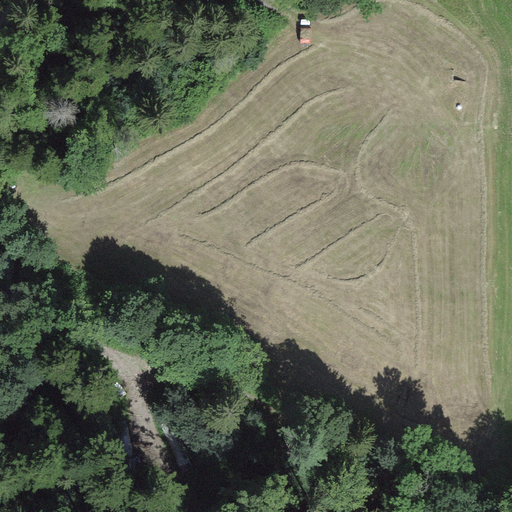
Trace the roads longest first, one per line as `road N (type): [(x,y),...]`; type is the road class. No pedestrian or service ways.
road 1 (track): [(141,411),(151,378),(200,380),(346,457),(392,511)]
road 2 (track): [(189,511),(141,411),(0,260)]
